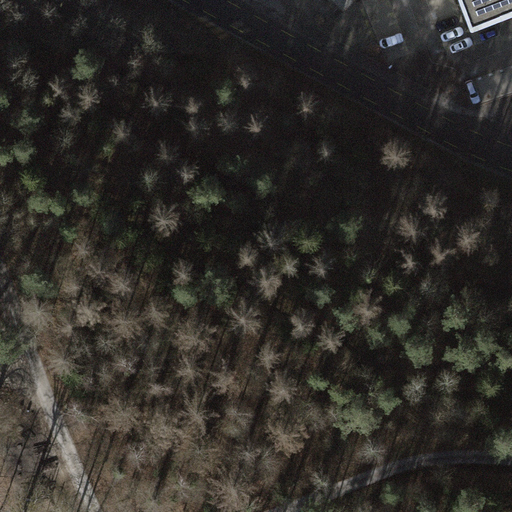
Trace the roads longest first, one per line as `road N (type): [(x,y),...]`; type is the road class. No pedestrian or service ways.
road 1 (unclassified): [(511,155),(446,131),(206,0)]
road 2 (track): [(96,511),(0,272)]
road 3 (track): [(290,511),(393,469),(464,452),(511,459)]
